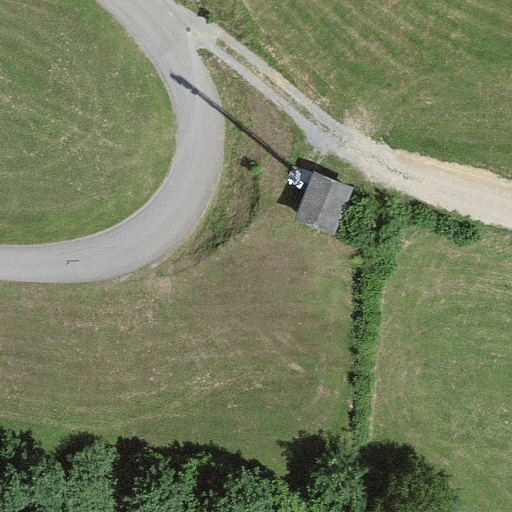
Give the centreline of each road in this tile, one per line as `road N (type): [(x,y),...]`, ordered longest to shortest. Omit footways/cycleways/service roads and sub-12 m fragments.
road 1 (unclassified): [(146,0),(204,81),(214,145),(191,225),(137,263),(68,273),(0,261)]
road 2 (track): [(511,221),(403,186),(344,149),(290,91),(148,0)]
